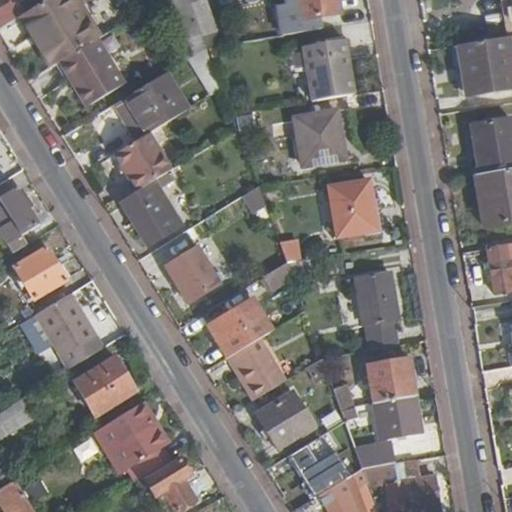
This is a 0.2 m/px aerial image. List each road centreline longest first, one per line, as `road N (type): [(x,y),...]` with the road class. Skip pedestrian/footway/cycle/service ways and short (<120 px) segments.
road 1 (residential): [(393,0),(480,511)]
road 2 (residential): [(259,511),(0,86)]
